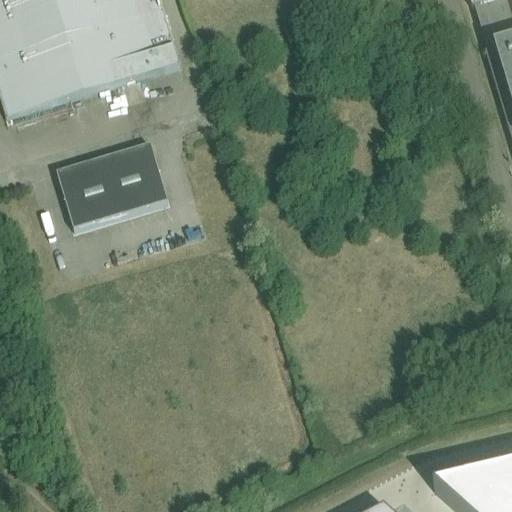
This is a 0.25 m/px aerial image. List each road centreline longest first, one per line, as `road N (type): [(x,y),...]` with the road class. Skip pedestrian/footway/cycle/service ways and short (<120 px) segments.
road 1 (unknown): [(0,120),(28,147),(198,95),(206,72),(183,0)]
road 2 (track): [(313,511),(441,444),(511,426)]
road 3 (unknown): [(511,167),(461,0)]
